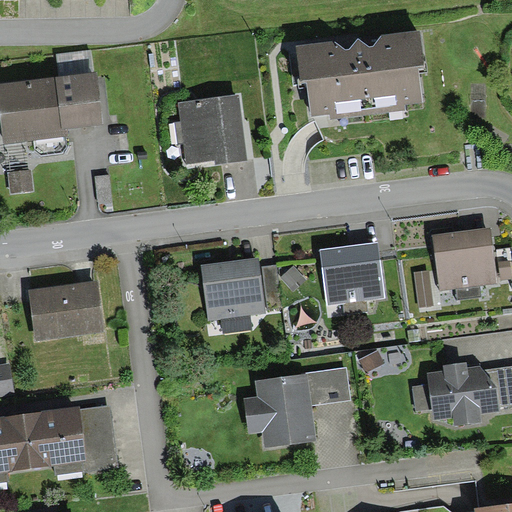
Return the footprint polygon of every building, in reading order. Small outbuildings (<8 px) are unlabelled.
[(428,111),(420,43),(289,59),(298,126),(428,111)] [(58,87),(48,87),(51,130),(97,127),(94,61),(57,63),(58,87)] [(48,87),(0,89),(0,148),(52,145),(51,130),(48,87)] [(247,168),(239,110),(183,117),(191,176),(247,168)] [(486,238),(432,246),(437,278),(418,280),(423,313),(446,310),(444,300),(494,293),(486,238)] [(376,253),(317,261),(324,313),(383,305),(376,253)] [(259,262),(201,270),(208,323),(266,316),(259,262)] [(90,294),(28,301),(34,350),(96,343),(90,294)] [(382,368),(374,357),(359,368),(366,379),(382,368)] [(7,371),(0,372),(0,402),(12,400),(7,371)] [(511,371),(426,380),(432,432),(507,424),(505,415),(511,413),(511,371)] [(344,378),(251,390),(253,410),(242,411),(246,442),(261,440),(263,457),(309,452),(304,417),(348,411),(344,378)] [(110,408),(0,423),(0,479),(55,472),(56,479),(118,471),(110,408)]
